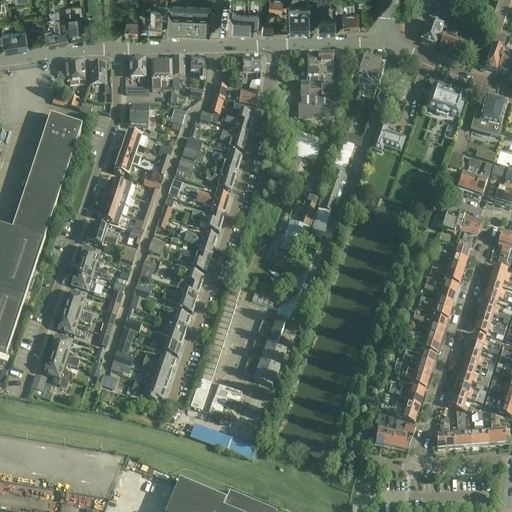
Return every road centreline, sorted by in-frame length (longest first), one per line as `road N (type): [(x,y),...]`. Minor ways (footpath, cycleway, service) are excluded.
road 1 (unknown): [(383,42),(382,95),(281,375),(270,393),(258,395),(233,380),(240,313)]
road 2 (residential): [(170,401),(252,162),(268,45)]
road 3 (residential): [(20,395),(115,112),(115,49)]
road 4 (residential): [(412,467),(495,211)]
road 5 (unclassified): [(115,49),(268,45)]
road 6 (unclassified): [(383,42),(511,90)]
road 7 (unknown): [(24,58),(17,136),(0,181)]
